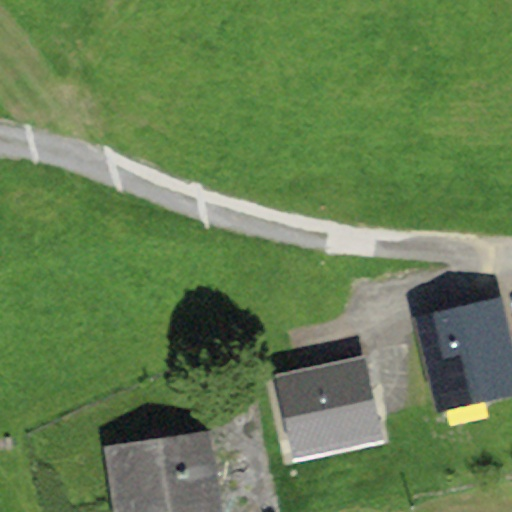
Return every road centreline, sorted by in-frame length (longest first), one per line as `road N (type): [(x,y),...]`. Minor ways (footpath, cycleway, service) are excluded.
road 1 (track): [(347,243),(213,214),(83,157),(0,144)]
road 2 (residential): [(511,254),(349,327)]
